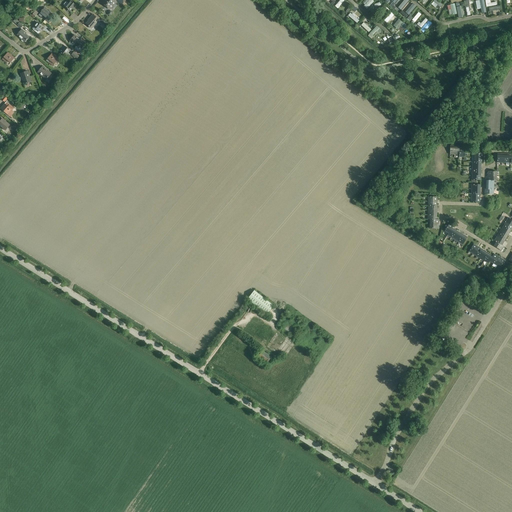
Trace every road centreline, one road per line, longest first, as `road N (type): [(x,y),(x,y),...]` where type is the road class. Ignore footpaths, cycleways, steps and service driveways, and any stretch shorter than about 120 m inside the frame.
road 1 (unclassified): [(376,485),(0,247)]
road 2 (unclassified): [(376,485),(427,385),(478,336)]
